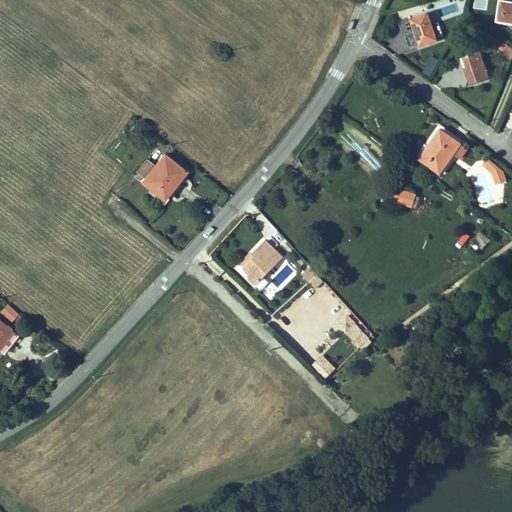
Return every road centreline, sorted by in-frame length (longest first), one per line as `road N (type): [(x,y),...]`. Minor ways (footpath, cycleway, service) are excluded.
road 1 (unclassified): [(357,41),(294,138),(222,222),(75,377),(0,434)]
road 2 (residential): [(357,41),(511,156)]
